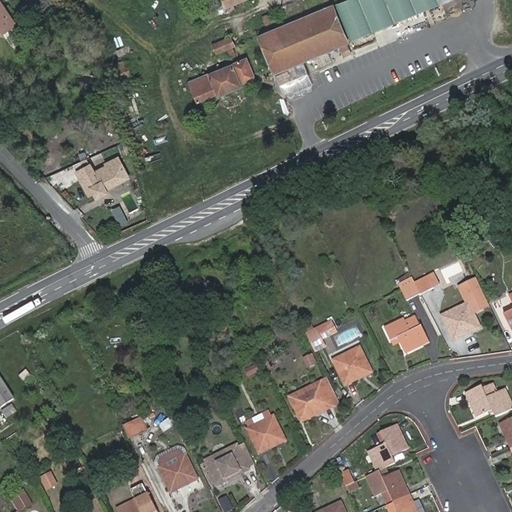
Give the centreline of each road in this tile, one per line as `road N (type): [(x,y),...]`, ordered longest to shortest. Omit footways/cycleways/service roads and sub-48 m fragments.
road 1 (primary): [(0,324),(511,72)]
road 2 (primary): [(511,56),(97,257)]
road 3 (residential): [(418,381),(255,511)]
road 4 (residential): [(0,150),(97,257)]
road 5 (residential): [(470,490),(418,381)]
